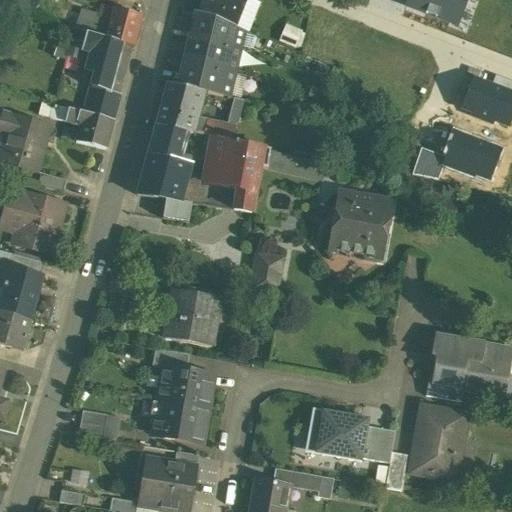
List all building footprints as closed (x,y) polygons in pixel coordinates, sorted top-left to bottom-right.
[(244,0),(205,0),(200,14),(233,28),(244,0)] [(458,26),(468,0),(408,0),(406,6),(425,13),(425,15),(436,20),(437,18),(458,26)] [(200,14),(199,14),(195,13),(189,39),(240,50),(244,32),(233,28),(200,14)] [(286,29),(280,42),(295,49),(301,35),(286,29)] [(75,32),(68,30),(64,45),(69,47),(82,50),(86,35),(75,32)] [(124,45),(86,35),(82,50),(92,53),(86,73),(94,76),(114,81),(124,45)] [(240,50),(189,39),(183,63),(234,74),(240,50)] [(82,50),(69,47),(66,57),(79,61),(82,50)] [(234,74),(183,63),(177,87),(202,93),(227,98),(228,98),(234,74)] [(114,81),(94,76),(91,87),(111,92),(114,81)] [(511,83),(494,76),(490,87),(511,95),(511,83)] [(493,121),(507,127),(511,114),(511,95),(490,87),(474,81),(463,110),(473,114),(472,116),(492,123),(493,121)] [(177,87),(167,85),(155,127),(191,135),(202,93),(177,87)] [(111,92),(91,87),(84,115),(111,122),(119,95),(111,93),(111,92)] [(228,98),(227,98),(220,126),(234,129),(241,101),(228,98)] [(84,115),(53,107),(49,120),(80,127),(75,143),(105,151),(113,122),(111,122),(84,115)] [(49,127),(3,114),(0,122),(0,134),(4,136),(0,149),(0,163),(35,174),(49,127)] [(220,126),(207,123),(203,138),(230,144),(234,129),(220,126)] [(191,135),(155,127),(136,196),(165,201),(162,220),(187,224),(190,205),(250,214),(256,166),(266,169),(268,152),(230,144),(203,138),(191,135)] [(446,159),(444,165),(472,177),(473,174),(488,180),(498,153),(455,136),(446,159)] [(420,150),(412,176),(438,182),(444,165),(446,159),(420,150)] [(326,165),(268,152),(266,169),(322,181),(326,165)] [(66,182),(40,174),(37,187),(63,194),(66,182)] [(62,207),(12,193),(5,216),(21,221),(15,244),(49,253),(62,207)] [(390,203),(339,195),(329,251),(363,257),(362,261),(384,265),(389,236),(385,235),(390,203)] [(284,259),(255,254),(248,292),(277,297),(284,259)] [(43,264),(13,256),(10,267),(40,276),(43,264)] [(10,267),(0,264),(0,288),(2,289),(0,297),(0,312),(31,321),(43,277),(40,276),(10,267)] [(220,299),(173,291),(167,320),(174,322),(171,341),(211,348),(220,299)] [(31,321),(0,312),(0,346),(22,353),(31,321)] [(482,346),(436,338),(433,356),(438,357),(433,383),(433,384),(459,388),(464,360),(479,363),(482,346)] [(498,349),(482,346),(479,363),(464,360),(459,388),(463,389),(463,391),(490,396),(493,377),(506,379),(510,353),(497,351),(498,349)] [(188,356),(155,350),(152,368),(162,370),(163,369),(185,373),(188,356)] [(185,373),(163,369),(162,370),(157,400),(208,409),(214,378),(185,373)] [(459,388),(433,384),(433,383),(428,382),(425,397),(461,404),(463,391),(463,389),(459,388)] [(208,409),(157,400),(151,437),(202,446),(208,409)] [(465,417),(422,409),(418,430),(420,430),(417,447),(415,447),(412,465),(430,469),(428,477),(454,481),(459,454),(452,453),(455,436),(462,437),(465,417)] [(361,464),(362,460),(368,429),(369,421),(312,411),(305,454),(361,464)] [(106,417),(82,413),(78,436),(102,440),(106,417)] [(120,419),(106,417),(102,440),(116,443),(120,419)] [(362,460),(389,465),(391,454),(395,434),(368,429),(362,460)] [(198,457),(176,453),(174,465),(196,469),(198,457)] [(407,457),(391,454),(389,465),(385,490),(401,493),(407,457)] [(174,465),(144,460),(137,504),(137,506),(171,511),(189,511),(197,470),(196,469),(174,465)] [(88,485),(89,472),(70,470),(69,483),(88,485)] [(302,475),(275,471),(272,484),(289,487),(288,489),(300,491),(302,475)] [(331,480),(302,475),(300,491),(318,494),(318,495),(329,497),(332,481),(331,481),(331,480)] [(272,484),(258,481),(257,489),(255,488),(250,511),(284,511),(288,489),(289,487),(272,484)] [(84,496),(61,492),(59,504),(82,508),(84,496)] [(137,504),(111,500),(108,511),(135,511),(137,506),(137,504)]
